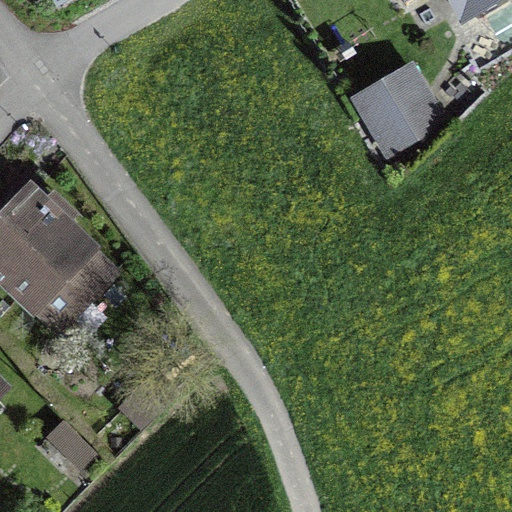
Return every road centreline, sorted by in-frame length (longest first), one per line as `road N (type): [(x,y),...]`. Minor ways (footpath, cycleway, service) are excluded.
road 1 (residential): [(308,511),(237,353),(34,81)]
road 2 (residential): [(34,81),(163,0)]
